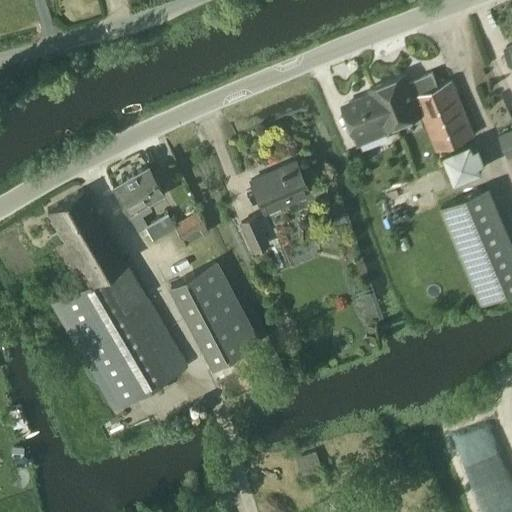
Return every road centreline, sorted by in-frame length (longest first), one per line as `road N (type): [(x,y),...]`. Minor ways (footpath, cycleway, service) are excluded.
road 1 (tertiary): [(0,209),(88,160),(475,0)]
road 2 (unclassified): [(0,59),(192,0)]
road 3 (track): [(244,511),(212,389)]
